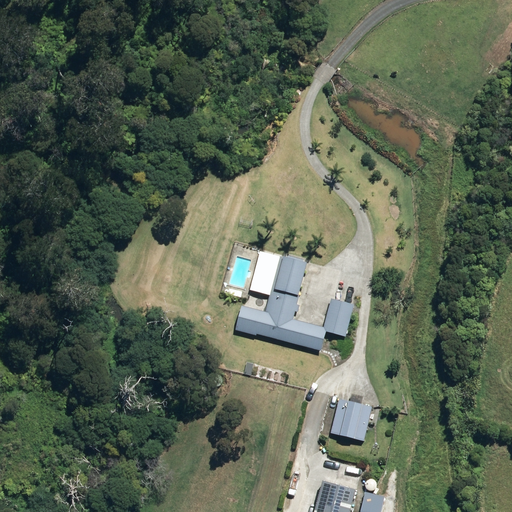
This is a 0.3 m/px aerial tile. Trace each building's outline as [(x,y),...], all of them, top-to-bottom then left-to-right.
[(239,329),(324,351),(329,332),(348,337),(357,306),(334,300),(327,328),(296,320),(298,312),(300,313),(302,306),(300,305),(311,264),(306,262),(307,261),(292,257),(291,259),(283,256),(268,313),(244,307),(239,329)] [(244,292),(231,289),(230,295),(243,298),(244,292)] [(334,434),(367,442),(375,407),(342,400),(334,434)] [(369,480),(366,491),(364,500),(385,506),(388,497),(376,494),(379,483),(369,480)] [(352,511),(358,489),(324,481),(315,511),(352,511)]
